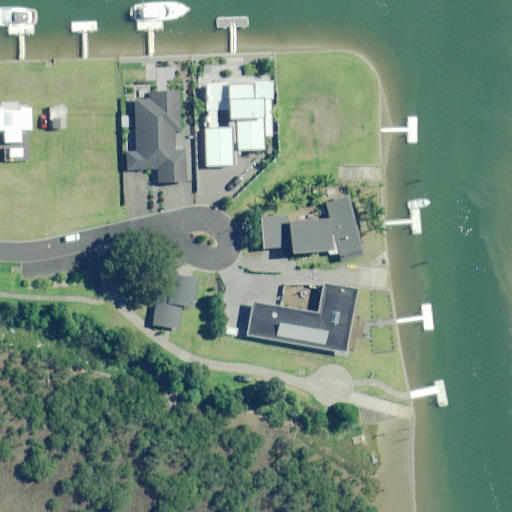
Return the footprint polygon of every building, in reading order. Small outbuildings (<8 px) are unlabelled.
[(203,130),(204,167),(229,166),(229,130),(215,130),(215,111),(226,111),(226,120),(234,120),(235,151),(262,150),(261,137),(270,137),(269,83),(248,84),(226,84),(203,85),(204,111),(206,111),(206,130),(203,130)] [(179,132),(177,91),(147,93),(148,101),(133,101),(135,153),(125,153),(126,171),(156,170),(157,183),(185,182),(184,151),(174,151),(173,132),(179,132)] [(15,129),(14,108),(1,109),(2,130),(15,129)] [(64,129),(64,118),(51,117),(50,129),(64,129)] [(325,201),(327,218),(286,223),(284,213),(255,217),(260,252),(287,248),(289,258),(334,252),(335,263),(358,260),(349,197),(325,201)] [(178,296),(194,296),(195,265),(154,264),(153,295),(178,296)] [(316,306),(245,297),(240,336),(346,348),(356,283),(320,278),(316,306)] [(178,317),(178,296),(153,295),(148,295),(147,316),(178,317)]
